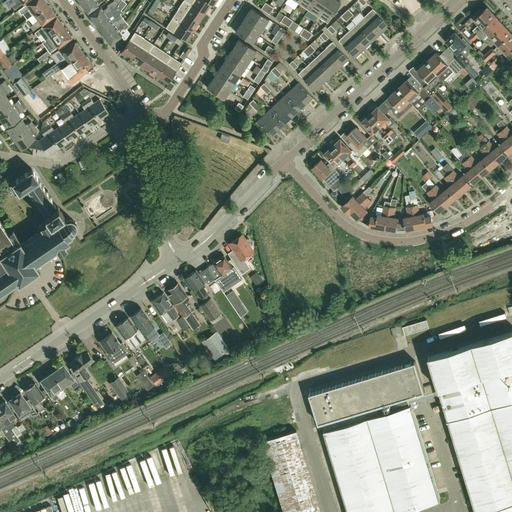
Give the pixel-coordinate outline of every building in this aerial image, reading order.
[(15,10),(27,0),(13,0),(15,3),(11,5),(15,10)] [(34,14),(47,4),(46,3),(46,2),(45,0),(31,0),(18,10),(21,14),(30,8),(34,14)] [(89,0),(81,6),(86,14),(99,5),(96,1),(98,0),(89,0)] [(88,16),(93,23),(115,7),(118,4),(115,0),(114,0),(107,6),(107,8),(103,11),(100,7),(88,16)] [(205,13),(185,0),(183,0),(178,9),(199,22),(205,13)] [(211,4),(204,0),(185,0),(205,13),(211,4)] [(286,0),(284,3),(294,10),(298,4),(300,0),(286,0)] [(308,10),(314,0),(300,0),(298,4),(308,10)] [(318,16),(328,0),(314,0),(308,10),(318,16)] [(328,23),(341,3),(335,0),(328,0),(318,16),(328,23)] [(261,9),(265,12),(269,5),(265,2),(261,9)] [(33,30),(54,15),(51,10),(51,8),(49,5),(48,5),(47,4),(34,14),(39,20),(30,26),(33,30)] [(269,5),(265,12),(269,14),(274,8),(269,5)] [(93,23),(99,30),(111,21),(108,17),(112,15),(115,15),(118,12),(115,7),(93,23)] [(263,27),(268,19),(253,8),(251,7),(245,16),(263,27)] [(477,34),(496,16),(487,7),(480,13),(478,11),(472,16),(480,24),(473,30),(475,32),(477,34)] [(199,22),(178,9),(172,18),(192,31),(199,22)] [(344,12),(349,18),(352,15),(347,9),(344,12)] [(389,26),(373,9),(364,17),(380,34),(389,26)] [(345,21),(349,18),(344,12),(340,16),(345,21)] [(284,24),(288,18),(284,15),(280,22),(284,24)] [(263,27),(245,16),(240,24),(258,35),(263,27)] [(491,37),(504,25),(496,16),(477,34),(472,38),(474,39),(478,35),(480,38),(487,32),(491,37)] [(45,40),(63,27),(63,26),(63,24),(61,21),(59,21),(56,17),(34,33),(37,37),(40,34),(45,40)] [(99,30),(104,37),(125,22),(122,17),(118,20),(117,22),(114,25),(111,21),(99,30)] [(380,34),(364,17),(355,25),(372,42),(380,34)] [(192,31),(172,18),(165,27),(186,41),(192,31)] [(292,21),(288,18),(284,24),(288,27),(292,21)] [(104,37),(109,45),(121,36),(118,32),(122,29),(125,29),(129,26),(125,22),(104,37)] [(468,28),(464,23),(459,28),(463,32),(468,28)] [(252,43),(258,35),(240,24),(235,32),(237,33),(252,43)] [(294,31),(303,37),(308,31),(304,28),(303,28),(298,25),(294,31)] [(336,31),(330,25),(327,28),(332,34),(336,31)] [(372,42),(355,25),(347,33),(363,50),(372,42)] [(499,45),(511,34),(504,25),(491,37),(499,45)] [(64,28),(63,27),(45,40),(44,41),(49,47),(46,49),(47,50),(37,59),(40,63),(51,54),(50,53),(71,37),(67,32),(68,30),(66,28),(64,28)] [(274,35),(279,38),(283,33),(278,30),(274,35)] [(308,31),(303,37),(307,40),(312,33),(308,31)] [(130,59),(144,38),(135,32),(121,53),(130,59)] [(328,37),(323,32),(319,35),(324,40),(328,37)] [(470,62),(465,57),(474,49),(463,38),(462,39),(456,32),(451,36),(449,35),(446,38),(447,40),(447,41),(459,54),(455,58),(464,67),(469,73),(473,68),(468,63),(470,62)] [(363,50),(347,33),(338,41),(354,58),(363,50)] [(511,49),(511,34),(499,45),(507,54),(511,49)] [(276,44),(279,38),(274,35),(271,41),(276,44)] [(139,65),(153,44),(144,38),(130,59),(139,65)] [(250,59),(256,50),(238,39),(233,47),(250,59)] [(55,72),(82,52),(78,47),(79,46),(77,43),(76,43),(75,42),(68,46),(66,44),(54,53),(60,62),(52,68),(55,72)] [(349,59),(333,42),(324,50),(340,67),(349,59)] [(149,71),(162,51),(153,44),(139,65),(149,71)] [(306,48),(311,53),(315,50),(310,44),(306,48)] [(273,49),(268,46),(264,51),(269,54),(273,49)] [(250,59),(233,47),(228,55),(245,67),(250,59)] [(308,56),(311,53),(306,48),(302,51),(308,56)] [(492,49),(487,53),(490,57),(495,53),(492,49)] [(340,67),(324,50),(315,58),(331,75),(340,67)] [(158,77),(172,57),(162,51),(149,71),(158,77)] [(84,66),(89,62),(88,61),(89,59),(87,56),(85,57),(82,52),(55,72),(58,76),(67,69),(72,75),(77,71),(81,77),(88,71),(84,66)] [(448,64),(437,52),(427,61),(444,80),(454,71),(457,74),(464,67),(455,58),(448,64)] [(12,63),(4,53),(4,54),(0,56),(0,61),(5,68),(12,63)] [(487,53),(482,58),(485,61),(490,57),(487,53)] [(245,67),(228,55),(222,63),(240,75),(245,67)] [(167,84),(181,63),(172,57),(158,77),(167,84)] [(263,66),(268,69),(272,62),(267,58),(263,64),(264,64),(263,66)] [(331,75),(315,58),(307,66),(323,83),(331,75)] [(298,66),(293,61),(289,64),(294,70),(298,66)] [(444,80),(427,61),(418,70),(424,77),(419,81),(424,86),(441,105),(448,112),(454,107),(436,88),(444,80)] [(235,83),(240,75),(222,63),(217,71),(235,83)] [(263,76),(268,69),(263,66),(258,73),(263,76)] [(323,83),(307,66),(298,74),(314,92),(323,83)] [(270,71),(277,78),(281,74),(274,67),(271,70),(270,71)] [(229,91),(235,83),(217,71),(212,79),(229,91)] [(272,82),(277,78),(270,71),(267,76),(272,82)] [(258,83),(263,76),(258,73),(253,80),(258,83)] [(23,77),(22,76),(13,83),(23,96),(32,89),(31,88),(30,90),(21,78),(23,77)] [(487,77),(481,82),(491,94),(497,88),(487,77)] [(229,91),(212,79),(206,87),(224,99),(229,91)] [(419,91),(412,84),(408,79),(398,88),(413,105),(418,100),(414,96),(419,91)] [(313,97),(299,82),(292,89),(305,103),(313,97)] [(270,90),(263,83),(260,87),(265,92),(266,94),(270,90)] [(246,90),(251,94),(255,88),(250,85),(246,90)] [(0,105),(8,100),(4,94),(10,90),(7,86),(0,90),(0,105)] [(441,105),(424,86),(419,91),(426,100),(425,101),(434,111),(441,105)] [(260,87),(256,92),(260,97),(265,92),(260,87)] [(413,105),(398,88),(389,97),(395,104),(391,108),(393,110),(391,111),(398,118),(413,105)] [(80,92),(83,98),(91,92),(84,89),(80,92)] [(305,103),(292,89),(285,95),(298,110),(305,103)] [(247,99),(251,94),(246,90),(242,96),(247,99)] [(84,99),(80,93),(75,96),(79,103),(84,99)] [(475,100),(469,94),(463,99),(469,105),(475,100)] [(298,110),(285,95),(277,101),(291,116),(298,110)] [(110,114),(100,99),(94,103),(90,97),(86,101),(100,121),(110,114)] [(259,107),(253,99),(249,103),(255,110),(259,107)] [(0,119),(20,106),(17,101),(12,105),(8,100),(0,105),(0,119)] [(100,121),(86,101),(81,104),(85,109),(79,113),(90,128),(100,121)] [(291,116),(277,101),(270,108),(284,123),(291,116)] [(243,106),(238,102),(234,108),(239,112),(243,106)] [(0,120),(7,130),(22,120),(18,114),(24,110),(20,106),(0,119),(0,120)] [(395,122),(386,112),(385,113),(379,106),(378,107),(377,106),(373,110),(374,111),(371,114),(390,135),(393,139),(397,135),(394,131),(390,126),(395,122)] [(80,135),(62,110),(60,107),(56,110),(61,117),(65,123),(59,127),(70,142),(80,135)] [(90,128),(79,113),(74,117),(70,111),(67,107),(62,110),(80,135),(90,128)] [(284,123),(270,108),(263,114),(277,129),(284,123)] [(459,114),(454,108),(445,115),(450,121),(459,114)] [(277,129),(263,114),(256,121),(269,136),(277,129)] [(390,135),(371,114),(367,117),(366,116),(362,120),(363,121),(363,122),(374,133),(377,130),(386,139),(390,135)] [(70,142),(59,127),(54,130),(46,119),(42,122),(42,123),(59,149),(70,142)] [(13,140),(34,126),(31,121),(25,125),(22,120),(7,130),(13,140)] [(432,126),(427,120),(421,125),(427,131),(432,126)] [(511,132),(501,120),(497,124),(502,130),(511,141),(511,132)] [(59,149),(42,123),(41,131),(45,137),(39,140),(38,147),(44,148),(49,155),(59,149)] [(34,146),(35,140),(32,134),(37,130),(34,126),(13,140),(20,150),(28,145),(34,146)] [(368,139),(357,126),(348,135),(352,140),(348,144),(354,150),(359,156),(372,143),(368,139)] [(511,150),(511,141),(502,130),(498,133),(504,141),(501,144),(509,153),(511,150)] [(229,136),(221,133),(219,140),(227,143),(229,136)] [(507,155),(499,145),(495,148),(485,136),(481,140),(499,162),(507,155)] [(352,151),(341,139),(340,139),(339,138),(336,142),(337,143),(333,146),(352,167),(357,163),(348,154),(352,151)] [(499,162),(481,140),(476,143),(487,156),(483,159),(491,168),(499,162)] [(489,170),(481,160),(477,163),(460,142),(456,146),(481,176),(489,170)] [(326,153),(325,154),(336,165),(339,163),(347,172),(352,167),(333,146),(330,150),(329,148),(325,152),(326,153)] [(481,176),(456,146),(451,150),(458,157),(469,171),(465,173),(473,183),(481,176)] [(393,157),(396,160),(405,152),(402,148),(393,157)] [(443,157),(435,148),(430,151),(438,160),(443,157)] [(352,186),(330,163),(327,165),(322,159),(320,161),(318,163),(317,163),(314,166),(313,167),(320,174),(328,184),(331,181),(346,198),(355,190),(352,186)] [(471,184),(463,175),(460,178),(449,165),(448,163),(443,167),(444,167),(463,191),(471,184)] [(463,191),(444,167),(439,171),(451,185),(448,188),(455,198),(463,191)] [(9,234),(0,220),(0,293),(17,282),(18,285),(40,270),(36,265),(56,251),(58,254),(67,248),(65,245),(70,242),(68,239),(73,236),(72,235),(75,233),(74,232),(75,231),(76,230),(76,229),(77,228),(77,227),(77,225),(77,224),(76,223),(76,222),(75,221),(74,220),(73,220),(72,219),(71,219),(70,219),(69,219),(68,219),(67,219),(66,220),(63,216),(64,215),(58,206),(57,207),(39,180),(40,180),(32,168),(27,171),(19,176),(11,182),(19,194),(26,189),(44,215),(48,221),(39,227),(42,230),(22,243),(13,231),(9,234)] [(371,169),(362,177),(365,181),(374,173),(371,169)] [(379,188),(385,178),(383,177),(376,185),(379,188)] [(453,199),(446,190),(442,193),(435,185),(434,185),(429,179),(426,182),(430,187),(431,188),(446,205),(453,199)] [(426,190),(430,187),(426,182),(422,186),(426,190)] [(350,211),(367,196),(372,189),(370,187),(356,199),(353,196),(342,206),(349,214),(351,212),(350,211)] [(446,205),(431,188),(427,192),(434,200),(430,203),(438,212),(446,205)] [(417,228),(433,224),(431,215),(425,217),(424,213),(420,214),(418,204),(417,204),(416,198),(414,190),(408,192),(409,195),(410,195),(417,228)] [(406,230),(417,228),(410,195),(409,195),(405,196),(406,201),(407,207),(406,207),(409,217),(404,218),(406,230)] [(367,211),(364,208),(371,201),(367,196),(350,211),(351,212),(358,220),(367,211)] [(371,217),(369,226),(386,229),(390,207),(384,206),(382,215),(377,215),(377,218),(371,217)] [(390,207),(386,229),(396,231),(398,219),(393,218),(395,208),(390,207)] [(250,239),(248,239),(246,240),(242,235),(230,243),(234,250),(234,253),(230,255),(242,274),(251,268),(246,261),(249,258),(250,256),(249,255),(253,251),(250,246),(252,245),(252,243),(250,239)] [(221,289),(223,288),(226,292),(237,285),(234,280),(228,271),(233,268),(224,255),(213,263),(221,275),(215,279),(221,289)] [(195,289),(202,299),(208,294),(201,284),(205,282),(197,269),(184,278),(193,290),(195,289)] [(263,281),(257,272),(250,277),(256,286),(263,281)] [(200,325),(190,312),(184,303),(188,300),(189,297),(178,282),(169,289),(171,293),(168,295),(174,304),(175,303),(193,330),(200,325)] [(165,310),(172,320),(179,315),(172,306),(173,305),(164,292),(152,301),(160,314),(165,310)] [(265,297),(258,298),(260,308),(267,306),(265,297)] [(216,309),(209,299),(200,305),(210,319),(217,313),(215,310),(216,309)] [(131,315),(143,332),(146,330),(143,326),(145,324),(149,330),(154,326),(141,308),(131,315)] [(189,326),(182,316),(176,320),(183,330),(189,326)] [(135,331),(137,329),(129,317),(116,326),(129,343),(133,340),(136,344),(142,340),(135,331)] [(429,327),(426,319),(402,327),(405,335),(429,327)] [(394,338),(404,335),(401,325),(391,329),(394,338)] [(448,418),(511,399),(511,331),(429,357),(448,418)] [(125,357),(127,360),(131,357),(129,355),(130,354),(121,342),(120,343),(112,332),(100,341),(108,352),(111,356),(120,350),(125,358),(125,357)] [(148,343),(154,339),(148,332),(143,335),(148,343)] [(165,347),(171,343),(163,332),(157,336),(165,347)] [(228,350),(215,332),(201,342),(214,360),(228,350)] [(250,345),(248,339),(231,347),(233,353),(250,345)] [(71,370),(80,383),(86,378),(90,375),(85,367),(90,363),(89,362),(93,359),(88,352),(85,355),(84,354),(82,351),(80,353),(79,352),(76,354),(76,356),(74,357),(76,359),(70,363),(73,368),(71,370)] [(395,511),(440,498),(422,439),(409,396),(425,391),(415,361),(309,393),(319,424),(322,423),(348,511),(395,511)] [(78,384),(64,364),(52,372),(62,386),(70,381),(73,387),(78,384)] [(171,376),(164,366),(150,377),(157,386),(171,376)] [(62,386),(52,372),(41,380),(55,400),(59,397),(55,391),(62,386)] [(130,394),(118,376),(109,382),(121,400),(130,394)] [(101,399),(86,378),(80,383),(97,408),(100,406),(97,401),(101,399)] [(149,379),(143,384),(147,390),(153,385),(149,379)] [(34,402),(40,411),(44,408),(41,403),(37,403),(36,401),(44,395),(42,391),(35,382),(34,383),(32,383),(30,385),(29,387),(25,390),(33,403),(34,402)] [(277,390),(262,394),(262,396),(252,398),(254,407),(280,401),(277,390)] [(22,418),(28,414),(30,413),(34,419),(40,415),(38,412),(37,412),(28,399),(26,401),(21,392),(15,396),(14,395),(11,397),(11,398),(10,399),(20,414),(19,414),(22,418)] [(476,511),(479,511),(511,502),(511,399),(448,418),(476,511)] [(16,417),(6,401),(0,404),(0,414),(10,430),(12,428),(17,437),(22,434),(16,425),(15,426),(11,421),(16,417)] [(10,430),(0,414),(0,429),(2,429),(13,446),(20,441),(17,437),(12,428),(10,430)] [(320,511),(295,430),(261,440),(282,511),(320,511)] [(147,491),(92,504),(94,511),(118,511),(150,505),(147,491)] [(511,511),(511,502),(479,511),(511,511)] [(139,511),(146,511),(154,510),(152,503),(138,507),(139,511)]
